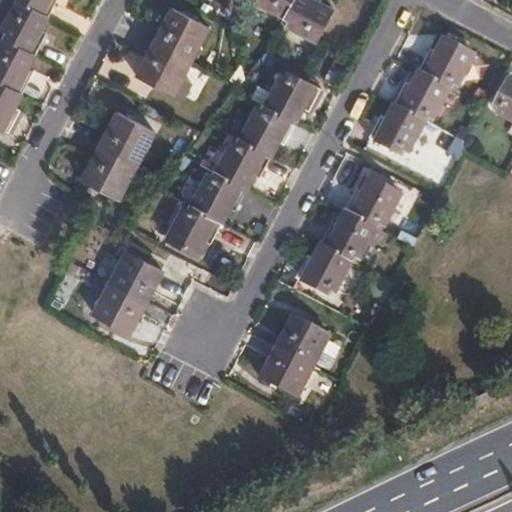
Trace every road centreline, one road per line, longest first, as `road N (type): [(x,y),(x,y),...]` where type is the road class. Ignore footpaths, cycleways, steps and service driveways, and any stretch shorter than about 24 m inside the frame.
road 1 (residential): [(403,0),(240,309),(196,342)]
road 2 (residential): [(117,0),(14,191)]
road 3 (trunk): [(511,454),(392,511)]
